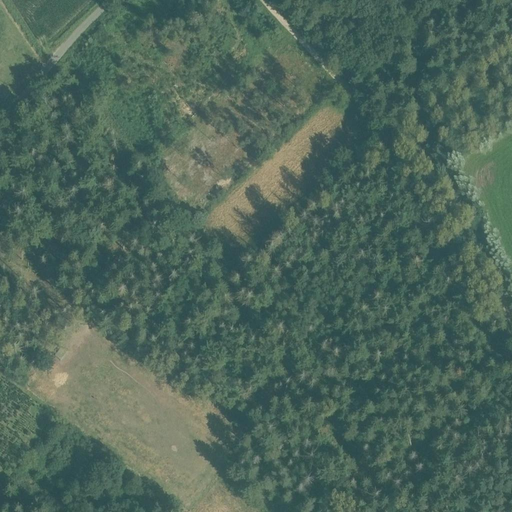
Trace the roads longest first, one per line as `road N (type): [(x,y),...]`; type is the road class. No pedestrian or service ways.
road 1 (track): [(268,0),(450,196),(511,338)]
road 2 (residential): [(0,122),(109,0)]
